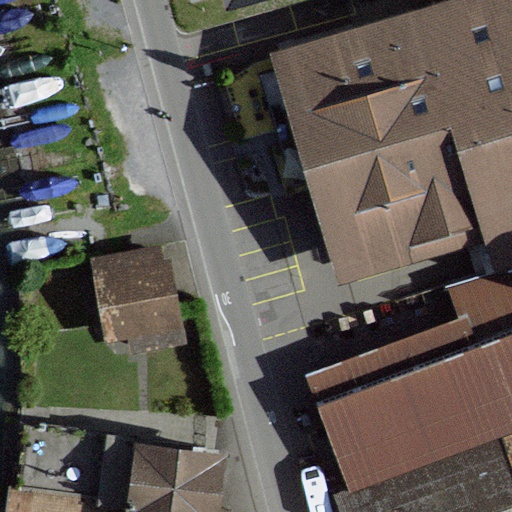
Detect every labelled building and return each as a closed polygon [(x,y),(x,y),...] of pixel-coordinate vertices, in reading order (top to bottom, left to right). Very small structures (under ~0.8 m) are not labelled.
[(511,0),(508,0),(507,0),(435,0),(440,17),(226,83),(243,138),(268,131),(287,194),(328,182),(351,259),(496,216),(510,265),(511,264),(511,0)] [(100,260),(112,325),(130,322),(135,346),(177,339),(165,274),(161,275),(156,250),(100,260)] [(511,511),(511,264),(510,265),(446,285),(468,345),(319,400),(353,494),(342,498),(347,511),(511,511)] [(24,426),(14,493),(167,511),(227,511),(227,510),(211,508),(217,461),(141,451),(142,441),(24,426)] [(167,511),(14,493),(11,511),(167,511)]
